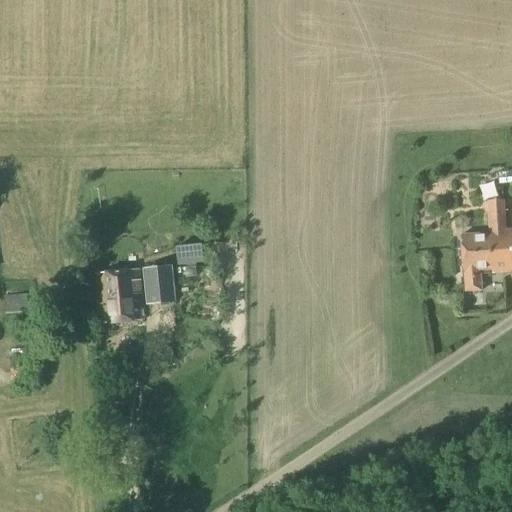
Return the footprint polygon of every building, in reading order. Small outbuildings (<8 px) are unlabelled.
[(418,8),(419,38),(450,38),(449,8),(418,8)] [(504,81),(506,52),(492,52),(491,81),(504,81)] [(425,89),(446,88),(444,61),(424,62),(425,89)] [(511,170),(485,173),(489,234),(460,236),(463,276),(464,276),(465,292),(481,291),(480,272),(491,271),(492,274),(511,272),(511,170)] [(177,266),(202,263),(200,240),(175,242),(177,266)] [(145,306),(175,303),(171,267),(141,270),(145,306)] [(99,325),(143,321),(139,271),(94,275),(99,325)] [(4,316),(31,314),(30,295),(2,297),(4,316)]
